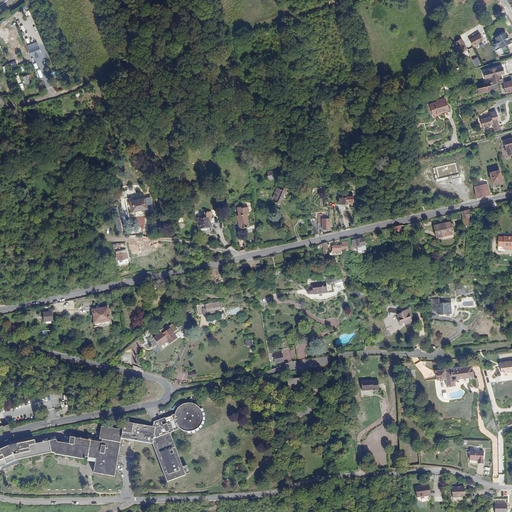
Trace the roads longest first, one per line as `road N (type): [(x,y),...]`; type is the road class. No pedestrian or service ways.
road 1 (residential): [(0,497),(272,493),(426,469),(511,488)]
road 2 (residential): [(167,388),(351,356),(440,357),(463,325)]
road 3 (tertiary): [(511,195),(244,255)]
road 4 (tertiary): [(244,255),(0,310)]
road 5 (tertiary): [(167,388),(157,405),(0,437)]
road 6 (tertiary): [(0,345),(155,378),(167,388)]
road 7 (unclassified): [(244,255),(192,242),(99,239)]
road 8 (track): [(503,488),(497,440),(483,427),(479,370)]
